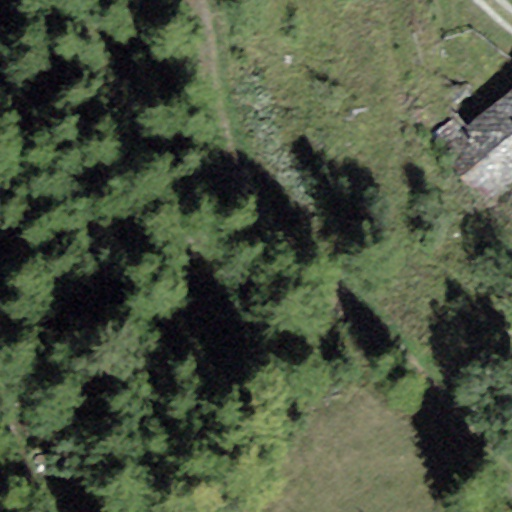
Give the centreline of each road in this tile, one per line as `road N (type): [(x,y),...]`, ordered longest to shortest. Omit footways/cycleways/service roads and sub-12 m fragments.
road 1 (track): [(511,463),(270,219),(240,171),(212,80),(200,0)]
road 2 (track): [(35,511),(0,396)]
